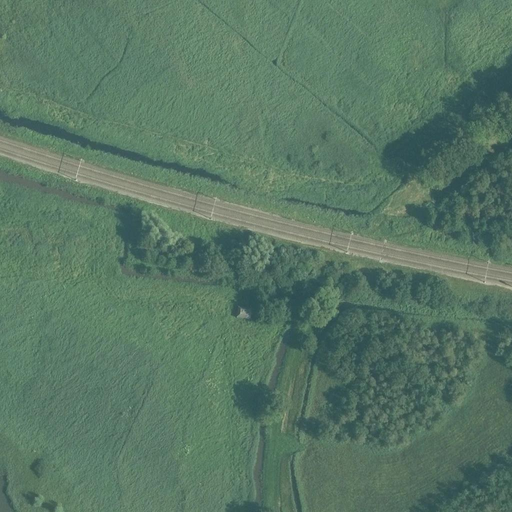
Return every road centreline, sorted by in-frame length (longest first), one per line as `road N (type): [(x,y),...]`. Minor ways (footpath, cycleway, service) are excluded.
road 1 (track): [(114,228),(116,282),(219,296),(226,324),(276,336),(250,434),(247,511)]
road 2 (track): [(395,213),(511,122)]
